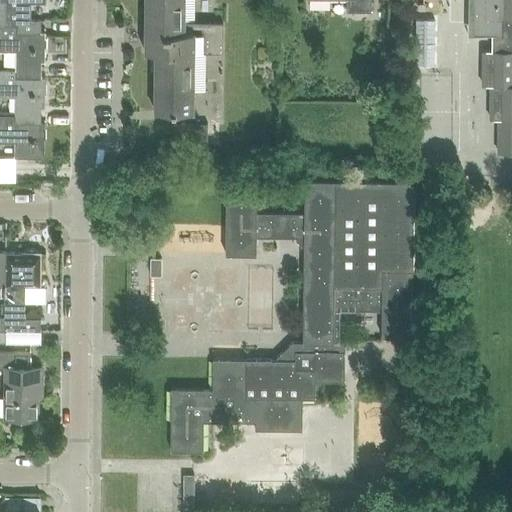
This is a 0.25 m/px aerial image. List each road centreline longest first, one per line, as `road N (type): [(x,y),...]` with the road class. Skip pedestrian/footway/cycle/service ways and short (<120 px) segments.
road 1 (unclassified): [(77,476),(80,211)]
road 2 (unclassified): [(80,211),(83,0)]
